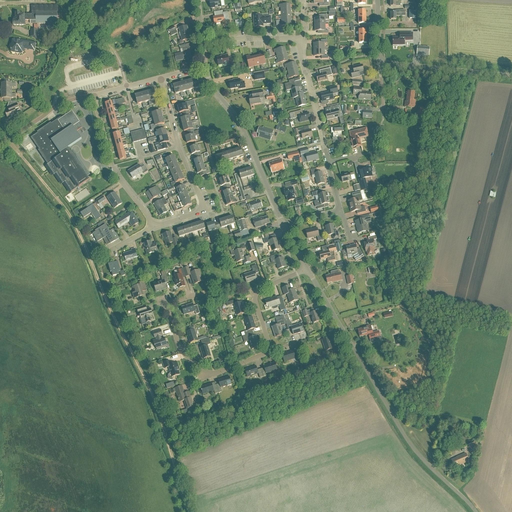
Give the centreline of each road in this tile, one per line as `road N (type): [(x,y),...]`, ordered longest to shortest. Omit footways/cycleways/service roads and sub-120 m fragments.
road 1 (track): [(7,140),(70,215),(154,400),(188,511)]
road 2 (residential): [(154,226),(202,209),(160,78)]
road 3 (residential): [(397,423),(307,269)]
road 4 (residential): [(341,211),(301,38)]
road 5 (residential): [(284,224),(204,66)]
road 6 (residential): [(154,226),(112,166),(92,95)]
road 7 (unclassified): [(511,76),(382,62)]
